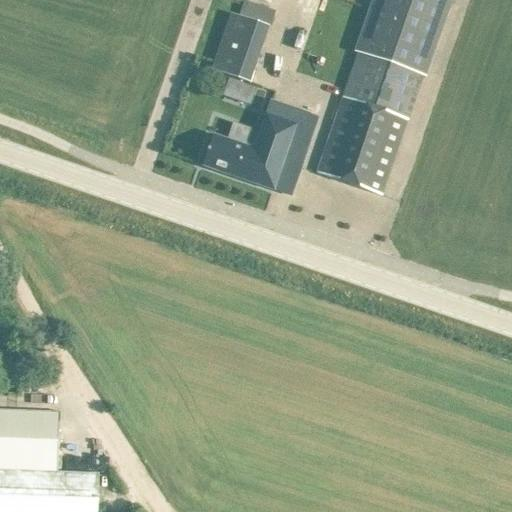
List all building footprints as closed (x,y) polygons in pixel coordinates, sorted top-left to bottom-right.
[(332,0),(319,0),(292,79),(338,94),(365,12),(332,0)] [(358,54),(342,101),(407,122),(422,77),(426,78),(452,0),(371,0),(353,53),(358,54)] [(240,19),(231,16),(212,77),(256,91),(281,14),(245,3),(240,19)] [(407,122),(342,101),(317,174),(381,196),(407,122)] [(189,104),(174,104),(174,118),(189,118),(189,104)] [(253,151),(243,180),(291,196),(316,121),(269,104),(253,151)] [(172,120),(153,114),(148,127),(168,133),(172,120)] [(203,166),(243,180),(253,151),(213,137),(203,166)] [(0,511),(99,511),(101,475),(57,473),(59,413),(0,410),(0,511)]
